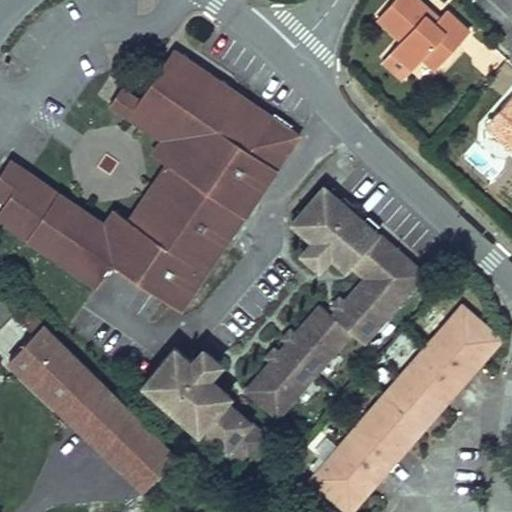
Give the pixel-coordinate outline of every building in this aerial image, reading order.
[(384,0),(376,10),(398,31),(378,53),(397,70),(415,50),(431,65),(466,26),(440,3),(432,11),(419,0),(384,0)] [(174,49),(139,100),(120,87),(108,105),(162,141),(155,152),(164,159),(125,217),(115,211),(105,226),(8,161),(0,173),(0,199),(7,204),(0,214),(0,223),(98,289),(114,266),(182,312),(301,134),(174,49)] [(511,88),(508,85),(478,119),(511,148),(511,88)] [(276,419),(352,336),(364,347),(425,280),(327,189),(294,226),(313,244),(315,243),(321,248),(322,246),(329,253),(328,255),(334,261),(333,262),(348,276),(352,271),(357,266),(370,278),(366,283),(344,307),(347,309),(335,322),(328,315),(321,308),(294,337),(297,340),(274,365),(272,362),(245,391),(276,419)] [(334,261),(328,255),(329,253),(322,246),(321,248),(315,243),(313,244),(298,260),(318,279),(333,262),(334,261)] [(370,278),(357,266),(352,271),(366,283),(370,278)] [(335,322),(347,309),(344,307),(339,302),(328,315),(335,322)] [(352,511),(500,340),(461,306),(311,481),(346,511),(352,511)] [(156,439),(27,312),(18,321),(35,338),(8,364),(98,453),(112,438),(135,460),(156,439)] [(274,365),(297,340),(294,337),(289,333),(267,358),(272,362),(274,365)] [(229,366),(209,348),(194,365),(193,366),(199,372),(197,373),(205,380),(206,378),(213,384),(214,383),(229,366)] [(261,435),(224,401),(228,396),(214,383),(213,384),(206,378),(205,380),(197,373),(199,372),(193,366),(194,365),(179,351),(147,387),(196,432),(193,435),(217,457),(227,447),(240,459),(261,435)]
